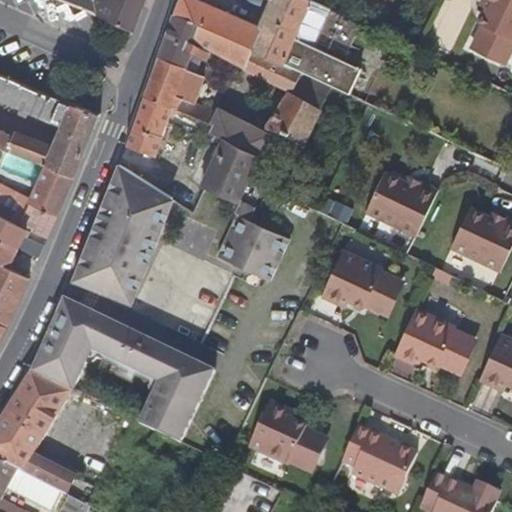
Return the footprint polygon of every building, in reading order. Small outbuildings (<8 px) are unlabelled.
[(62,0),(123,28),(130,31),(141,0),(62,0)] [(255,27),(194,0),(177,0),(172,14),(196,24),(191,39),(208,47),(240,61),(247,46),(255,27)] [(267,0),(255,27),(247,46),(327,80),(346,88),(358,62),(292,33),(305,0),(267,0)] [(477,28),(468,45),(502,60),(510,43),(511,43),(511,0),(479,0),(476,9),(481,11),(474,27),(477,28)] [(196,24),(172,14),(171,17),(156,53),(185,65),(190,49),(205,55),(208,47),(191,39),(196,24)] [(247,46),(240,61),(287,81),(284,89),(316,103),(327,80),(247,46)] [(156,53),(140,93),(170,107),(185,65),(156,53)] [(205,74),(185,65),(170,107),(180,112),(184,101),(193,104),(205,74)] [(0,142),(42,162),(71,175),(96,113),(88,109),(0,66),(0,96),(61,125),(54,143),(18,127),(15,133),(0,124),(0,142)] [(210,131),(217,134),(255,152),(262,138),(275,145),(280,133),(298,140),(316,103),(284,89),(263,133),(219,112),(211,127),(210,131)] [(140,93),(122,140),(152,152),(165,120),(170,107),(140,93)] [(217,134),(195,180),(235,195),(244,175),(255,152),(217,134)] [(114,159),(67,277),(125,299),(135,273),(137,273),(141,262),(147,247),(157,220),(155,219),(165,192),(114,159)] [(26,201),(55,214),(71,175),(42,162),(28,197),(26,201)] [(412,235),(434,189),(417,182),(414,186),(401,181),(381,172),(362,211),(412,235)] [(404,175),(401,181),(414,186),(417,182),(404,175)] [(0,215),(26,229),(43,238),(45,239),(55,214),(26,201),(28,197),(0,184),(0,215)] [(232,212),(246,218),(252,207),(240,203),(234,201),(229,211),(232,212)] [(465,209),(445,251),(497,274),(511,239),(511,225),(499,219),(497,225),(465,209)] [(246,218),(232,212),(212,255),(266,278),(285,236),(266,227),(246,218)] [(0,242),(15,251),(26,229),(0,215),(0,242)] [(23,255),(32,260),(41,240),(32,235),(23,255)] [(0,260),(8,264),(15,251),(0,242),(0,260)] [(340,251),(319,294),(343,306),(347,298),(362,306),(363,304),(381,312),(397,278),(340,251)] [(0,323),(4,325),(27,276),(24,275),(0,263),(0,323)] [(31,370),(71,391),(119,413),(169,436),(179,441),(212,368),(137,332),(123,326),(60,296),(58,301),(31,370)] [(414,308),(392,353),(415,364),(419,358),(435,367),(438,363),(455,372),(470,338),(451,329),(452,326),(414,308)] [(511,340),(497,334),(477,380),(500,390),(503,384),(511,387),(511,340)] [(31,370),(0,418),(0,459),(13,466),(60,491),(69,472),(32,452),(71,391),(31,370)] [(269,398),(247,443),(286,462),(288,459),(306,468),(320,435),(304,427),(305,423),(290,416),(292,409),(269,398)] [(383,435),(358,423),(342,457),(365,468),(362,475),(396,492),(416,452),(397,442),(394,445),(383,438),(383,435)] [(0,459),(0,487),(3,483),(13,466),(0,459)] [(13,466),(3,483),(58,511),(66,511),(74,498),(71,496),(60,491),(13,466)] [(459,481),(435,470),(419,505),(433,511),(432,511),(490,511),(497,499),(495,497),(496,493),(474,483),(471,490),(459,485),(459,481)] [(74,498),(66,511),(83,511),(87,505),(74,498)]
